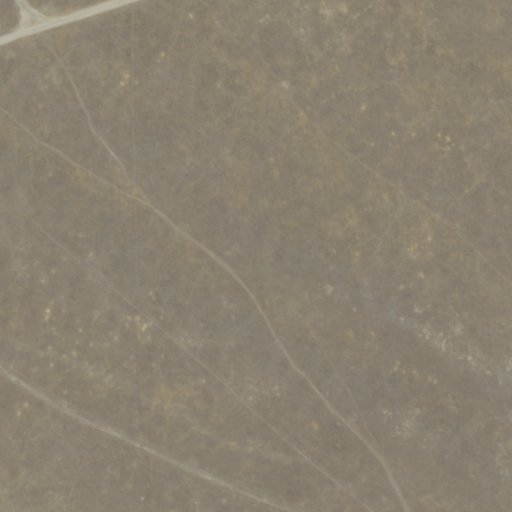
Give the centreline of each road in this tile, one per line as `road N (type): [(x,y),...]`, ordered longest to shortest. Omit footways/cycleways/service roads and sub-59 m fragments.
road 1 (track): [(0,374),(95,430),(282,511)]
road 2 (track): [(0,49),(149,0)]
